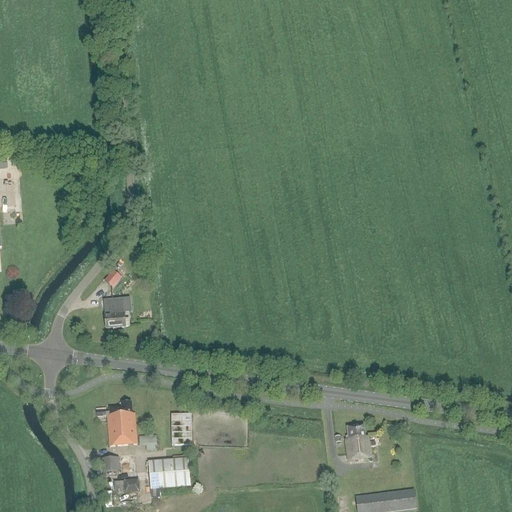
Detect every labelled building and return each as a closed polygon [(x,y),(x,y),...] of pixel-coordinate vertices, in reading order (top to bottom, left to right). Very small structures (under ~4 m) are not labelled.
[(113,270),(104,281),(111,286),(119,276),(113,270)] [(123,299),(103,301),(104,314),(105,330),(124,329),(126,329),(125,327),(129,327),(129,320),(125,320),(123,304),(123,299)] [(136,446),(134,415),(131,415),(130,404),(121,405),(121,409),(109,410),(109,417),(107,418),(109,448),(136,446)] [(195,445),(194,414),(173,415),(174,446),(195,445)] [(371,458),(369,437),(364,437),(363,427),(346,429),(348,441),(345,441),(348,461),(371,458)] [(141,437),(141,445),(149,444),(149,451),(158,451),(158,447),(151,447),(151,437),(141,437)] [(101,460),(101,474),(119,472),(118,459),(101,460)] [(149,464),(149,473),(150,491),(190,488),(188,461),(149,464)] [(355,488),(376,486),(375,472),(353,475),(355,488)] [(125,494),(141,493),(140,480),(116,481),(117,504),(126,503),(125,494)] [(394,511),(416,510),(413,491),(356,497),(357,511),(394,511)]
